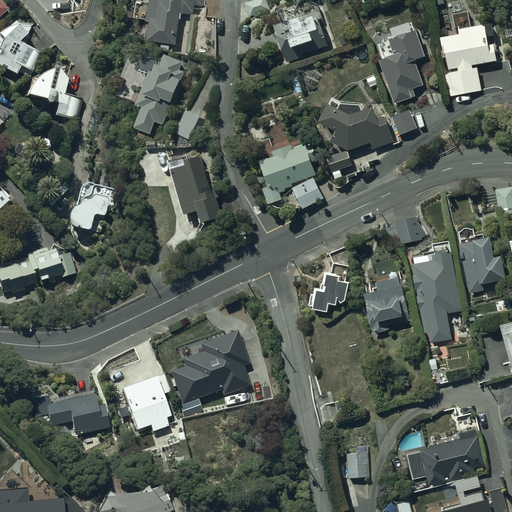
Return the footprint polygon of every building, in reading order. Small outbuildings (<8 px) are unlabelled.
[(137,0),(134,17),(145,19),(145,20),(149,21),(146,39),(176,44),(181,12),(192,14),(194,4),(203,6),(204,0),(148,0),(149,2),(139,0),(137,0)] [(266,0),(251,0),(245,2),(249,16),(270,9),(266,0)] [(316,9),(274,23),(287,62),(304,57),(303,53),(328,45),(316,9)] [(0,69),(13,76),(16,71),(28,76),(40,53),(23,45),(32,26),(24,24),(19,25),(16,25),(13,21),(5,28),(0,31),(0,30),(0,69)] [(473,67),(473,65),(497,60),(494,43),(489,44),(487,36),(494,34),(492,21),(465,26),(458,28),(459,32),(440,36),(443,54),(446,54),(449,69),(458,67),(458,70),(446,72),(451,96),(482,90),(477,66),(473,67)] [(379,57),(379,58),(394,103),(415,96),(412,88),(424,84),(416,59),(425,56),(416,28),(389,37),(390,41),(386,43),(390,54),(379,57)] [(144,71),(148,72),(135,103),(141,106),(133,126),(150,133),(155,121),(162,123),(184,70),(181,69),(184,62),(163,53),(161,57),(149,57),(144,71)] [(54,99),(51,110),(78,118),(84,96),(62,90),(65,80),(52,69),(45,71),(36,76),(29,82),(25,91),(54,99)] [(8,94),(0,108),(9,117),(20,107),(8,94)] [(336,129),(330,140),(349,150),(371,142),(373,148),(394,141),(385,115),(380,116),(377,108),(374,108),(373,105),(363,109),(360,102),(342,101),(339,106),(328,101),(318,119),(336,129)] [(206,120),(186,109),(175,131),(195,141),(206,120)] [(411,110),(391,118),(399,137),(419,129),(411,110)] [(269,185),(263,187),(269,203),(282,198),(280,193),(285,191),(285,188),(292,186),(291,184),(317,174),(306,144),(293,149),(291,144),(271,151),(273,156),(266,158),(264,153),(258,155),(269,185)] [(348,150),(327,156),(332,172),(350,166),(350,164),(352,164),(348,150)] [(210,189),(200,155),(200,153),(188,156),(187,152),(168,158),(184,213),(198,209),(202,221),(222,215),(216,197),(220,196),(218,186),(210,189)] [(313,176),(292,187),(303,208),(324,198),(313,176)] [(67,223),(72,225),(95,229),(98,229),(100,227),(102,211),(103,210),(104,208),(107,208),(109,208),(111,207),(112,205),(115,190),(114,188),(112,186),(84,179),(81,179),(78,181),(76,184),(76,193),(73,195),(72,196),(72,198),(71,200),(66,201),(65,203),(63,206),(62,210),(61,214),(62,218),(64,221),(67,223)] [(511,185),(496,189),(500,216),(511,213),(511,185)] [(417,219),(385,224),(388,241),(402,239),(402,243),(420,240),(417,219)] [(461,230),(459,231),(461,243),(460,243),(470,292),(508,285),(503,255),(494,256),(491,236),(484,237),(483,233),(475,235),(474,228),(471,229),(471,228),(470,228),(469,228),(468,228),(467,228),(466,228),(465,228),(464,228),(463,229),(462,229),(462,230),(461,230)] [(423,255),(413,256),(414,262),(413,263),(423,333),(429,332),(431,342),(452,339),(448,313),(461,311),(452,251),(451,251),(449,240),(432,243),(433,250),(423,252),(423,255)] [(7,262),(0,264),(0,288),(8,286),(9,291),(22,287),(21,283),(44,276),(46,281),(53,278),(52,274),(56,273),(57,276),(75,271),(68,249),(53,253),(51,245),(44,247),(44,244),(25,250),(26,253),(7,259),(7,262)] [(333,262),(331,271),(326,270),(322,286),(315,285),(314,293),(311,292),(309,304),(314,305),(314,309),(328,311),(330,303),(337,304),(338,297),(339,297),(342,302),(346,299),(350,281),(346,280),(349,265),(333,262)] [(379,291),(365,294),(373,332),(390,329),(389,325),(413,319),(408,296),(405,296),(404,290),(402,290),(400,283),(378,288),(379,291)] [(511,320),(501,324),(511,366),(511,320)] [(249,363),(238,331),(201,342),(204,351),(183,359),(185,366),(170,371),(181,404),(222,390),(223,394),(250,385),(243,365),(249,363)] [(163,373),(121,387),(136,429),(149,424),(151,431),(167,425),(164,417),(169,415),(162,394),(170,391),(163,373)] [(97,405),(95,393),(50,401),(48,394),(28,399),(31,410),(34,409),(36,416),(47,413),(49,426),(72,421),(75,434),(109,427),(104,404),(97,405)] [(225,447),(220,423),(185,431),(196,476),(236,466),(231,445),(225,447)] [(427,475),(429,485),(445,481),(444,475),(449,474),(451,480),(475,474),(474,469),(485,466),(475,429),(460,433),(459,431),(453,432),(453,436),(435,440),(434,436),(431,437),(433,445),(407,452),(414,479),(427,475)] [(369,452),(347,453),(348,477),(370,477),(369,452)] [(172,511),(175,511),(162,485),(153,490),(104,496),(96,511),(172,511)] [(508,511),(502,488),(489,491),(494,511),(508,511)] [(0,511),(48,511),(48,508),(45,508),(45,503),(25,504),(25,489),(2,490),(3,495),(0,495),(0,511)] [(382,505),(383,507),(383,511),(412,511),(410,499),(382,505)]
